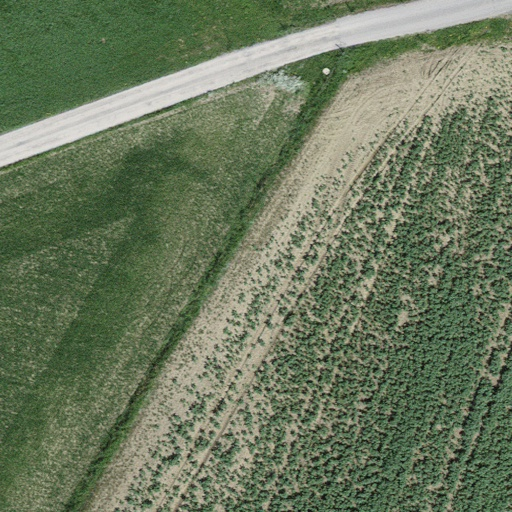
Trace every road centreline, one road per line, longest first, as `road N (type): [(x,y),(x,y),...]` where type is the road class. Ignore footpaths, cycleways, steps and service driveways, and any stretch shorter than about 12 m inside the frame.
road 1 (track): [(0,157),(346,37)]
road 2 (residential): [(477,0),(346,37)]
